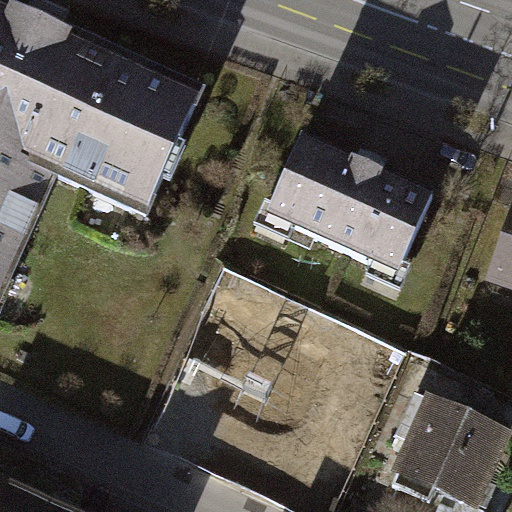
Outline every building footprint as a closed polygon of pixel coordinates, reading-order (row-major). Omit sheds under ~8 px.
[(0,290),(50,174),(142,214),(195,91),(99,50),(94,61),(77,53),(82,41),(1,6),(0,9),(0,290)] [(429,197),(301,140),(266,220),(394,276),(429,197)] [(511,217),(494,275),(511,280),(511,217)] [(323,353),(231,314),(214,353),(229,359),(208,406),(243,421),(250,406),(292,424),(323,353)] [(506,436),(412,394),(396,430),(413,438),(392,484),(427,500),(433,487),(475,506),(506,436)] [(54,511),(0,488),(0,511),(54,511)]
